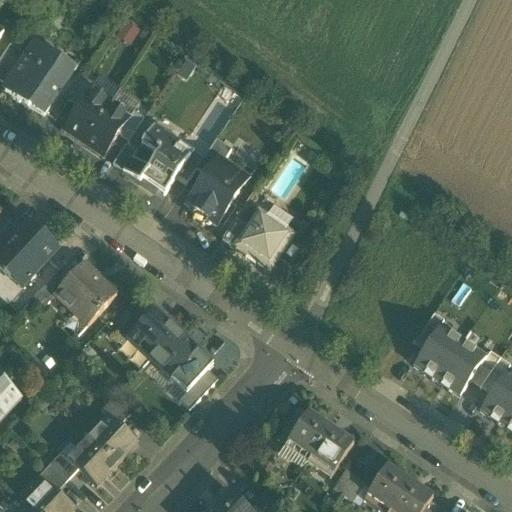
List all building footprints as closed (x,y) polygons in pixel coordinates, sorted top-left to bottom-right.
[(6,89),(3,94),(28,111),(29,109),(44,119),(72,77),(57,67),(59,64),(34,47),(26,59),(6,89)] [(0,62),(0,84),(6,89),(26,59),(10,48),(0,62)] [(84,81),(68,104),(78,111),(89,94),(94,88),(84,81)] [(109,108),(89,94),(78,111),(63,134),(82,148),(109,108)] [(129,121),(109,108),(82,148),(102,161),(118,138),(129,121)] [(129,121),(118,138),(128,144),(143,121),(134,115),(129,121)] [(132,161),(131,161),(122,175),(140,186),(142,183),(164,198),(175,181),(190,160),(177,151),(180,146),(153,128),(141,147),(157,158),(147,172),(132,161)] [(231,153),(216,143),(203,162),(196,173),(206,179),(218,162),(223,165),(231,153)] [(126,147),(112,168),(122,175),(131,161),(132,161),(136,154),(126,147)] [(190,160),(175,181),(186,188),(196,173),(203,162),(193,155),(190,160)] [(206,179),(186,209),(191,212),(191,213),(193,221),(202,227),(210,226),(211,225),(216,229),(247,182),(223,165),(218,162),(206,179)] [(247,230),(233,250),(270,274),(294,238),(258,213),(247,230)] [(0,217),(0,235),(9,226),(0,217)] [(235,222),(222,242),(233,250),(247,230),(235,222)] [(9,226),(0,235),(0,256),(20,236),(9,226)] [(0,256),(0,271),(21,291),(56,253),(28,227),(20,236),(0,256)] [(116,298),(83,267),(65,286),(54,298),(55,299),(87,329),(116,298)] [(56,277),(34,301),(44,310),(55,299),(54,298),(65,286),(56,277)] [(137,331),(128,341),(128,342),(138,351),(139,350),(151,361),(176,334),(166,324),(165,326),(153,314),(137,331)] [(434,318),(414,348),(423,354),(440,330),(443,325),(434,318)] [(128,323),(112,340),(122,349),(128,342),(128,341),(137,331),(128,323)] [(436,387),(463,346),(440,330),(423,354),(412,371),(436,387)] [(176,334),(151,361),(163,372),(162,373),(171,383),(198,354),(186,343),(176,334)] [(463,346),(436,387),(459,402),(470,386),(487,361),(463,346)] [(213,368),(198,354),(171,383),(186,396),(207,374),(213,368)] [(470,386),(480,392),(500,363),(490,356),(487,361),(470,386)] [(500,363),(480,392),(490,399),(506,375),(510,369),(500,363)] [(186,396),(179,404),(189,414),(217,383),(207,374),(186,396)] [(502,430),(511,416),(511,379),(506,375),(490,399),(479,415),(502,430)] [(21,403),(0,382),(0,397),(10,407),(9,408),(13,412),(21,403)] [(0,417),(9,408),(10,407),(0,397),(0,417)] [(130,418),(112,401),(101,414),(108,420),(108,419),(119,429),(130,418)] [(330,432),(307,416),(287,445),(301,455),(298,460),(307,466),(330,432)] [(511,416),(502,430),(511,436),(511,416)] [(108,420),(99,429),(101,431),(89,443),(117,468),(126,458),(125,457),(136,445),(119,429),(108,419),(108,420)] [(330,432),(307,466),(316,471),(319,467),(333,476),(353,447),(330,432)] [(89,443),(78,455),(69,447),(61,456),(68,462),(67,464),(78,474),(94,489),(106,477),(107,478),(117,468),(89,443)] [(61,456),(49,468),(67,485),(78,474),(67,464),(68,462),(61,456)] [(346,470),(357,483),(367,474),(355,461),(346,470)] [(67,485),(49,468),(38,480),(45,487),(56,497),(67,485)] [(391,511),(409,485),(386,470),(366,499),(381,508),(378,511),(391,511)] [(354,481),(345,474),(333,492),(342,499),(354,481)] [(365,488),(354,481),(342,499),(352,506),(365,488)] [(433,501),(409,485),(391,511),(425,511),(430,505),(433,501)] [(45,487),(37,496),(38,497),(27,510),(28,511),(72,511),(56,497),(45,487)] [(278,511),(286,505),(270,490),(261,499),(275,511),(278,511)] [(245,511),(228,495),(212,511),(245,511)] [(275,511),(261,499),(253,508),(257,511),(275,511)]
